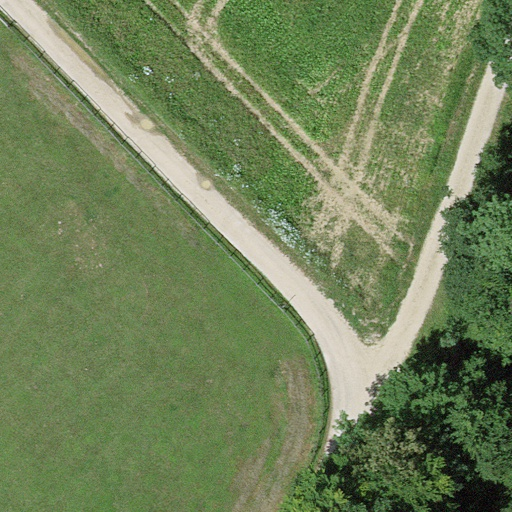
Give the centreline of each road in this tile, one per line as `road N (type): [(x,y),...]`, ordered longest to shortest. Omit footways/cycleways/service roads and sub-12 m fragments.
road 1 (track): [(16,0),(306,295),(375,387)]
road 2 (track): [(511,42),(414,311),(322,511)]
